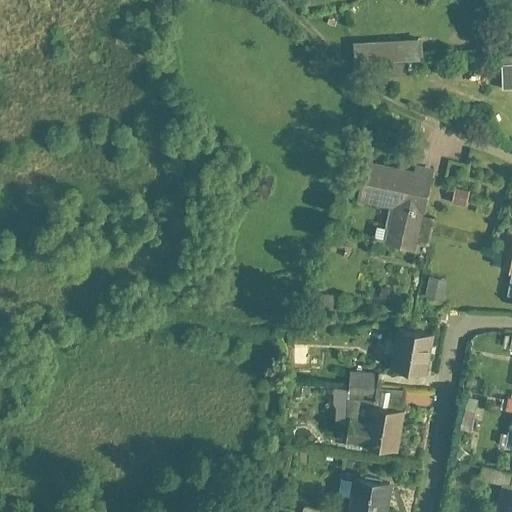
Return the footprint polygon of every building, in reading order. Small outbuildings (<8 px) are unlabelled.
[(356,58),(423,58),(424,38),(357,38),(356,58)] [(511,62),(501,63),(502,87),(511,86),(511,62)] [(387,241),(415,247),(431,171),(366,158),(357,199),(394,206),(387,241)] [(457,189),(455,200),(468,203),(471,191),(457,189)] [(426,293),(444,296),(447,278),(430,274),(426,293)] [(389,365),(428,373),(436,332),(397,325),(389,365)] [(346,440),(398,451),(406,410),(372,403),(369,418),(352,415),(346,440)] [(510,472),(480,468),(479,478),(509,482),(510,472)] [(349,511),(353,511),(388,511),(395,478),(357,470),(349,511)] [(348,511),(349,511),(304,503),(302,511),(348,511)]
